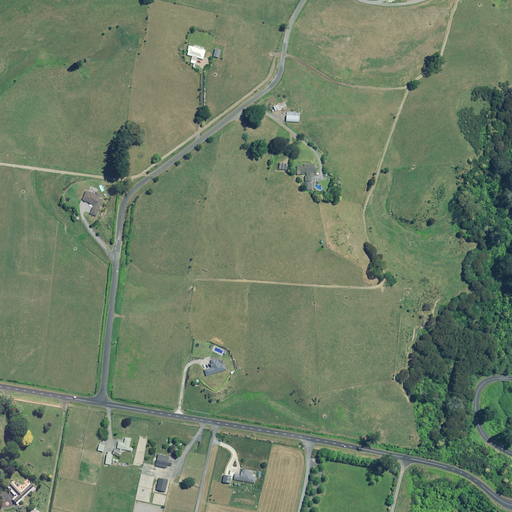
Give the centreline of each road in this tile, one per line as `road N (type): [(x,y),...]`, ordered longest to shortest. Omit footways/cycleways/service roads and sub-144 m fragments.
road 1 (unclassified): [(304,0),(274,82),(123,200),(101,403)]
road 2 (tertiary): [(101,403),(406,457)]
